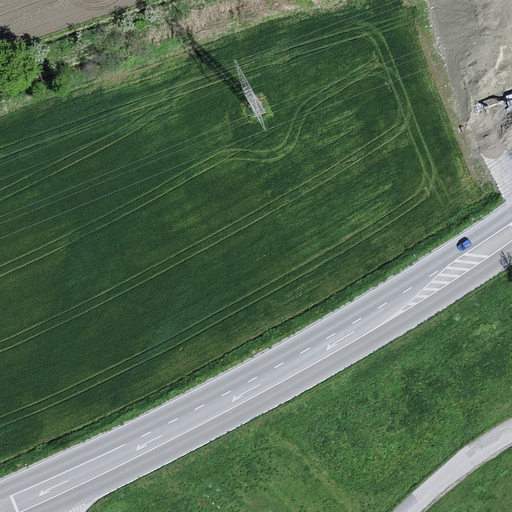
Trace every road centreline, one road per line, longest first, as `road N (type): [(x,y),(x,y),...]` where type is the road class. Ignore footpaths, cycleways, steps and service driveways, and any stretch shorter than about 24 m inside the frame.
road 1 (tertiary): [(0,510),(330,345),(511,231)]
road 2 (residential): [(511,436),(411,511)]
